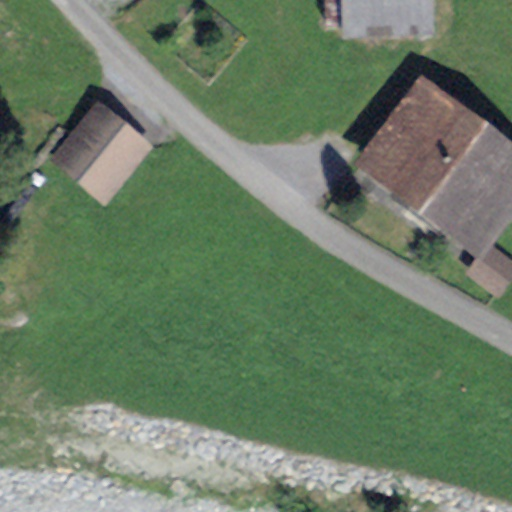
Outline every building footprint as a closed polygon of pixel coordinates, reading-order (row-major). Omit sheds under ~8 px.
[(325,0),(326,29),(418,27),(417,0),(325,0)] [(419,88),(365,161),(416,200),(472,126),(419,88)] [(105,198),(144,151),(96,112),(57,159),(105,198)] [(511,156),(472,126),(416,200),(479,245),(511,201),(511,156)] [(511,265),(491,249),(473,273),(497,291),(511,270),(511,265)]
